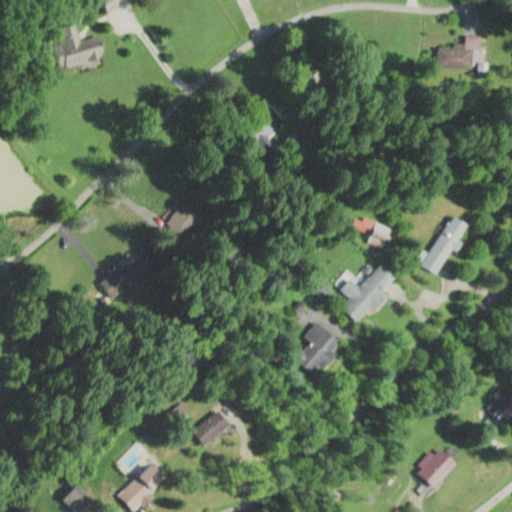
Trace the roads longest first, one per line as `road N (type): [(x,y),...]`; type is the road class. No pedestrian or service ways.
road 1 (residential): [(393,0),(313,23),(0,277)]
road 2 (residential): [(248,511),(432,360),(511,256)]
